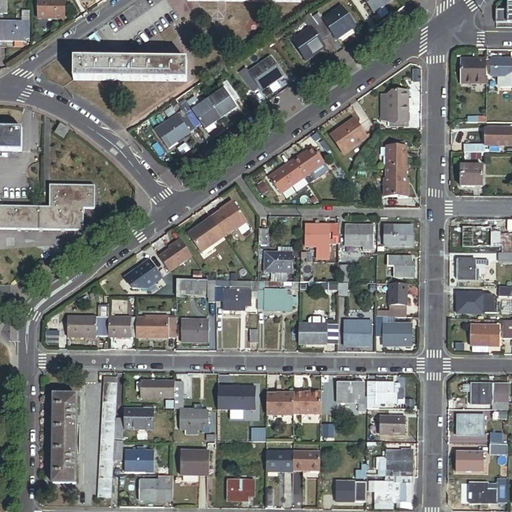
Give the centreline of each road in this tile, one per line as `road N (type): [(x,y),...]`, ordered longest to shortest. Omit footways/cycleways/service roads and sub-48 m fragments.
road 1 (residential): [(27,359),(434,364)]
road 2 (residential): [(439,29),(172,210)]
road 3 (residential): [(172,210),(95,125),(29,94),(0,93)]
road 4 (residential): [(436,207),(439,29)]
road 5 (residential): [(172,210),(40,302)]
road 6 (residential): [(434,364),(436,207)]
road 7 (residential): [(25,511),(27,359)]
road 8 (residential): [(0,86),(125,0)]
road 9 (residential): [(431,511),(434,364)]
